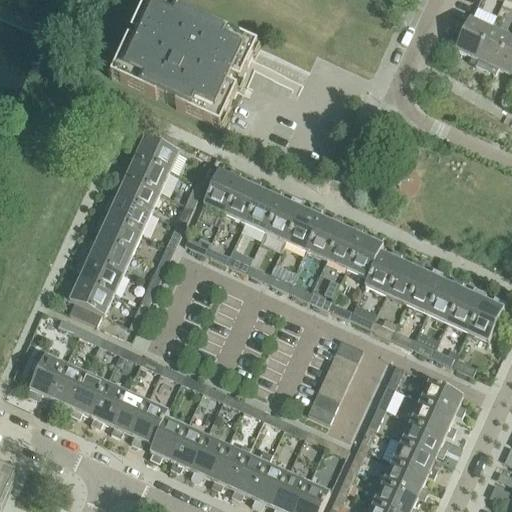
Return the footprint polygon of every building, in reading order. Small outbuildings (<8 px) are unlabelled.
[(149,0),(111,82),(156,103),(157,100),(177,109),(176,112),(220,132),(221,132),(232,107),(237,96),(246,76),(251,66),(258,52),(258,51),(213,30),(212,33),(192,24),(194,21),(149,0)] [(511,12),(511,0),(505,0),(504,4),(502,8),(511,12)] [(476,63),(490,32),(470,23),(457,55),(472,61),(470,67),(476,70),(478,65),(476,63)] [(496,72),(510,41),(490,32),(476,63),(478,65),(476,70),(495,79),(498,73),(496,72)] [(511,42),(510,41),(496,72),(498,73),(510,79),(508,85),(511,86),(511,42)] [(169,179),(179,158),(145,142),(144,145),(138,142),(135,148),(141,151),(136,163),(169,179)] [(160,199),(169,180),(169,179),(136,163),(135,165),(128,162),(125,169),(132,172),(126,184),(160,199)] [(202,194),(212,172),(204,168),(194,190),(202,194)] [(225,220),(240,186),(237,185),(240,178),(234,175),(231,182),(219,176),(204,210),(225,220)] [(150,219),(159,200),(160,199),(126,184),(125,186),(119,183),(116,189),(122,192),(117,204),(150,219)] [(245,229),(260,195),(258,194),(261,187),(254,184),(251,191),(240,186),(225,220),(245,229)] [(193,215),(202,194),(194,190),(185,211),(193,215)] [(266,238),(281,204),(279,203),(282,197),(274,194),(271,200),(260,195),(245,229),(266,238)] [(150,219),(117,204),(110,201),(105,212),(111,216),(108,224),(107,224),(141,240),(150,219)] [(286,248),(302,214),(299,213),(302,206),(295,203),(292,209),(281,204),(266,238),(286,248)] [(183,235),(193,215),(185,211),(175,231),(183,235)] [(306,257),(321,223),(319,222),(322,215),(315,212),(311,214),(309,217),(302,214),(286,248),(306,257)] [(141,240),(107,224),(108,224),(101,221),(97,230),(98,234),(102,236),(98,244),(132,260),(141,240)] [(327,266),(342,232),(339,231),(342,225),(336,222),(333,228),(321,223),(306,257),(327,266)] [(174,255),(183,235),(175,231),(166,251),(174,255)] [(347,275),(363,242),(360,240),(363,234),(356,231),(353,237),(342,232),(327,266),(347,275)] [(368,285),(380,258),(383,251),(380,250),(383,244),(376,240),(374,247),(363,242),(347,275),(368,285)] [(210,252),(208,251),(189,242),(184,251),(206,261),(210,252)] [(132,260),(98,244),(97,246),(90,243),(87,250),(89,254),(93,256),(88,265),(122,281),(132,260)] [(165,276),(174,255),(166,251),(157,272),(165,276)] [(230,261),(229,261),(210,252),(206,261),(226,270),(230,261)] [(386,302),(401,268),(398,267),(401,260),(395,257),(391,259),(389,262),(380,258),(368,285),(365,292),(386,302)] [(250,270),(252,264),(245,261),(242,267),(230,261),(226,270),(247,279),(251,271),(250,270)] [(122,281),(88,265),(82,262),(78,271),(79,275),(83,277),(79,285),(113,301),(122,281)] [(407,311),(422,277),(419,276),(422,269),(415,266),(412,273),(401,268),(386,302),(407,311)] [(271,280),(251,271),(247,279),(267,288),(271,280)] [(155,296),(165,276),(157,272),(148,292),(155,296)] [(427,320),(441,286),(439,285),(442,278),(435,275),(432,282),(422,277),(407,311),(427,320)] [(292,289),(290,288),(271,280),(267,288),(287,298),(292,289)] [(103,322),(112,302),(113,301),(79,285),(73,282),(63,304),(74,309),(69,320),(96,332),(101,321),(103,322)] [(447,329),(462,295),(459,294),(462,288),(456,285),(452,286),(450,290),(441,286),(427,320),(447,329)] [(146,316),(155,296),(148,292),(135,286),(131,293),(144,299),(138,313),(146,316)] [(312,298),(292,289),(287,298),(308,307),(312,298)] [(467,339),(482,305),(485,298),(476,294),(473,295),(471,299),(462,295),(447,329),(467,339)] [(332,307),(331,307),(312,298),(308,307),(329,316),(332,307)] [(488,348),(506,308),(497,304),(493,304),(491,309),(482,305),(467,339),(488,348)] [(353,317),(332,307),(329,316),(349,326),(353,317)] [(137,336),(146,316),(138,313),(129,333),(137,336)] [(374,326),(353,317),(349,326),(370,335),(374,326)] [(82,333),(61,324),(58,332),(78,342),(82,333)] [(394,335),(397,329),(389,326),(386,332),(374,326),(370,335),(391,344),(395,336),(394,335)] [(102,342),(82,333),(78,342),(98,351),(102,342)] [(415,345),(395,336),(391,344),(411,354),(415,345)] [(123,352),(102,342),(98,351),(119,360),(123,352)] [(435,354),(432,353),(415,345),(411,354),(432,363),(435,354)] [(358,369),(363,358),(341,347),(336,359),(358,369)] [(143,361),(123,352),(119,360),(139,370),(143,361)] [(456,363),(435,354),(432,363),(452,372),(456,363)] [(353,379),(358,369),(336,359),(331,369),(353,379)] [(44,361),(26,401),(35,406),(39,404),(41,401),(49,404),(64,371),(44,361)] [(164,371),(143,361),(139,370),(160,379),(164,371)] [(476,373),(456,363),(452,372),(472,381),(476,373)] [(348,390),(353,379),(331,369),(326,380),(348,390)] [(70,414),(85,380),(64,371),(49,404),(52,405),(49,412),(55,415),(58,409),(70,414)] [(185,380),(164,371),(160,379),(181,388),(185,380)] [(398,389),(404,374),(396,371),(386,393),(394,397),(395,395),(402,397),(404,392),(398,389)] [(90,423),(106,389),(85,380),(70,414),(72,415),(69,421),(76,425),(79,418),(90,423)] [(206,389),(185,380),(181,388),(202,398),(206,389)] [(344,400),(348,390),(326,380),(322,390),(344,400)] [(459,411),(462,403),(429,387),(427,392),(419,389),(412,402),(420,406),(419,408),(453,424),(454,421),(461,424),(465,414),(459,411)] [(111,433),(126,399),(106,389),(90,423),(93,424),(90,431),(96,434),(101,432),(102,429),(111,433)] [(226,399),(206,389),(202,398),(222,407),(226,399)] [(344,400),(322,390),(317,400),(339,410),(344,400)] [(386,393),(377,414),(385,417),(394,397),(386,393)] [(131,442),(146,408),(126,399),(111,433),(113,433),(110,440),(117,443),(120,437),(131,442)] [(246,408),(226,399),(222,407),(242,416),(246,408)] [(334,421),(339,410),(317,400),(312,410),(334,421)] [(152,451),(164,424),(167,418),(146,408),(131,442),(133,443),(130,449),(137,452),(141,450),(143,447),(152,451)] [(267,417),(246,408),(242,416),(263,426),(267,417)] [(448,435),(453,424),(419,408),(410,429),(444,444),(445,442),(451,445),(455,438),(448,435)] [(329,432),(334,421),(312,410),(311,412),(307,421),(329,432)] [(375,438),(385,417),(377,414),(367,434),(375,438)] [(288,427),(267,417),(263,426),(284,435),(288,427)] [(170,467),(185,434),(164,424),(152,451),(149,458),(152,459),(149,466),(155,469),(158,462),(170,467)] [(308,436),(288,427),(284,435),(304,444),(308,436)] [(440,452),(444,444),(410,429),(401,448),(394,445),(393,446),(435,464),(436,462),(442,465),(445,458),(444,454),(440,452)] [(190,477),(206,443),(185,434),(170,467),(172,469),(170,475),(176,478),(180,476),(182,473),(190,477)] [(366,458),(375,438),(367,434),(358,454),(366,458)] [(328,445),(308,436),(304,444),(324,453),(328,445)] [(211,486),(226,453),(206,443),(190,477),(193,478),(190,484),(196,487),(199,481),(211,486)] [(350,455),(328,445),(324,453),(346,463),(350,455)] [(429,476),(434,465),(435,464),(393,446),(390,453),(397,456),(391,470),(425,485),(426,482),(433,485),(436,479),(429,476)] [(231,496),(246,462),(226,453),(211,486),(213,487),(210,494),(217,497),(220,490),(231,496)] [(357,478),(366,458),(358,454),(349,475),(357,478)] [(252,505),(267,471),(272,460),(264,457),(259,467),(246,462),(231,496),(234,497),(231,503),(237,506),(240,499),(252,505)] [(420,496),(425,485),(391,470),(382,490),(416,505),(417,503),(424,506),(426,499),(420,496)] [(267,511),(273,511),(287,480),(267,471),(252,505),(254,506),(251,511),(259,511),(261,509),(267,511)] [(347,499),(357,478),(349,475),(339,495),(347,499)] [(0,511),(2,511),(15,485),(0,478),(0,511)] [(297,511),(307,490),(287,480),(273,511),(297,511)] [(323,511),(329,500),(307,490),(297,511),(323,511)] [(412,511),(415,506),(416,505),(382,490),(373,510),(377,511),(412,511)] [(341,511),(347,499),(339,495),(331,511),(341,511)]
